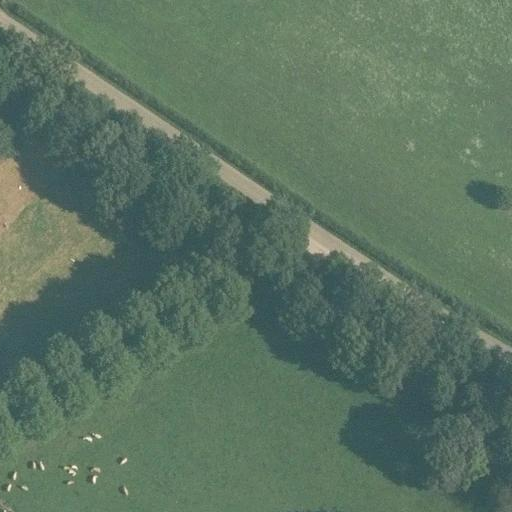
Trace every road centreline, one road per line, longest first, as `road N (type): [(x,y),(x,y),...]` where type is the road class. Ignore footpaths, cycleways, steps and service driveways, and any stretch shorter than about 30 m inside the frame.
road 1 (track): [(511,416),(299,283),(0,71)]
road 2 (unclassified): [(511,358),(0,24)]
